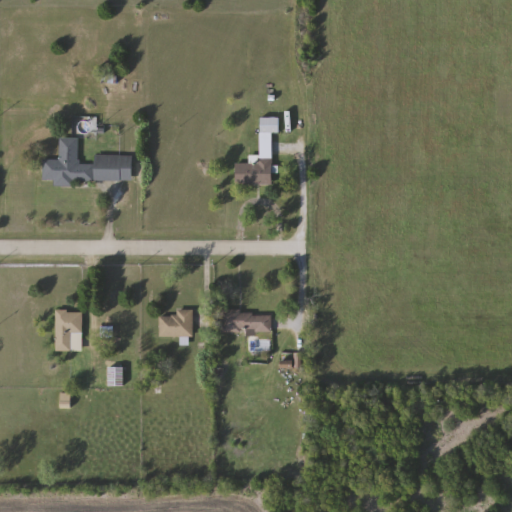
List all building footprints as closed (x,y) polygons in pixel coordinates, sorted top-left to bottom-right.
[(273,133),(273,185),(237,185),(237,164),(251,164),(251,157),(261,157),(261,118),(280,118),(280,133),(273,133)] [(133,181),(75,180),(75,186),(56,186),(56,180),(44,180),(44,160),(61,160),(61,138),(80,138),(79,164),(96,164),(96,155),(133,156),(133,181)] [(194,311),(194,337),(161,337),(161,316),(177,316),(177,311),(194,311)] [(84,312),(84,352),(57,352),(57,312),(84,312)] [(222,313),(272,312),(273,333),(223,333),(222,313)]
